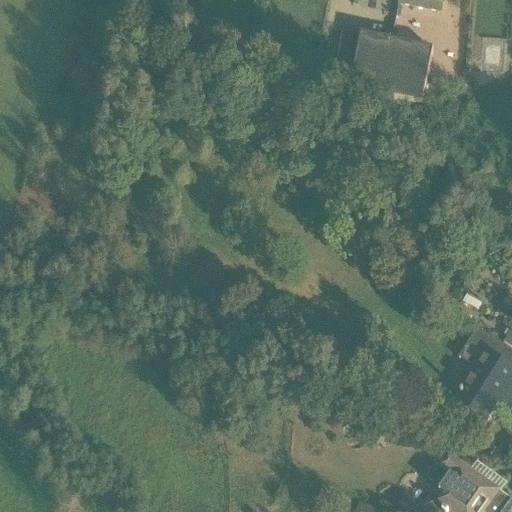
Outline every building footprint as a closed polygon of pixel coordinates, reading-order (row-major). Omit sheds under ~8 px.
[(401,0),(400,8),(443,17),(446,0),(401,0)] [(85,42),(116,53),(125,26),(94,15),(85,42)] [(424,107),(435,52),(362,37),(351,92),(424,107)] [(482,65),(500,65),(500,45),(482,45),(482,65)] [(509,412),(511,407),(511,371),(511,370),(511,352),(478,331),(470,344),(460,360),(479,372),(455,411),(484,429),(499,405),(509,412)] [(503,344),(511,349),(511,332),(503,344)] [(511,511),(511,501),(449,457),(440,469),(448,475),(452,478),(441,493),(437,491),(425,508),(430,511),(511,511)]
